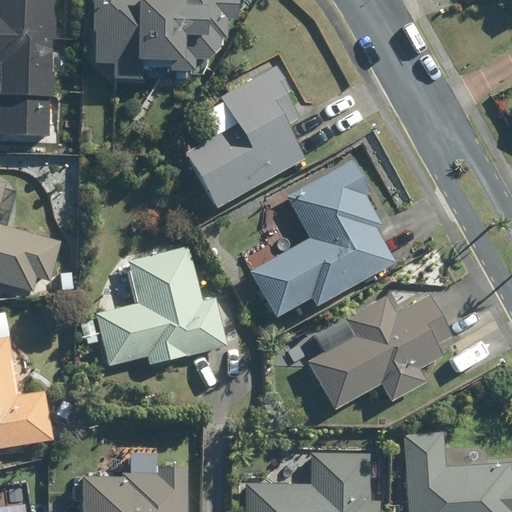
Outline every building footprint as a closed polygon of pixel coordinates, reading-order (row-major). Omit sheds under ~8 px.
[(0,0),(0,64),(2,65),(1,137),(51,138),(51,99),(55,99),(56,73),(53,73),(54,39),(57,39),(57,21),(55,21),(55,0),(0,0)] [(239,22),(239,0),(95,0),(95,32),(98,32),(97,65),(116,66),(116,82),(144,82),(144,64),(173,65),(174,73),(197,73),(197,62),(211,63),(222,52),(222,41),(230,41),(231,22),(239,22)] [(224,101),(240,127),(187,158),(218,212),(307,161),(288,128),(303,120),(289,96),(293,94),(279,69),(224,101)] [(311,240),(252,275),(278,321),(313,301),(319,309),(398,263),(378,229),(384,226),(366,196),(371,193),(353,162),(288,200),(311,240)] [(63,245),(0,225),(0,213),(7,188),(0,185),(0,282),(36,293),(40,279),(52,282),(63,245)] [(140,305),(98,315),(109,367),(149,358),(151,366),(230,348),(219,300),(202,304),(190,249),(130,262),(140,305)] [(70,272),(60,273),(61,289),(72,288),(70,272)] [(440,346),(455,338),(431,296),(398,315),(389,299),(347,322),(356,338),(309,365),(337,413),(384,386),(394,404),(429,384),(423,371),(446,357),(440,346)] [(94,322),(82,324),(87,345),(99,342),(94,322)] [(0,339),(0,450),(53,443),(46,394),(20,398),(11,338),(0,339)] [(62,400),(55,413),(67,420),(73,406),(62,400)] [(511,511),(511,464),(447,468),(445,434),(405,437),(409,511),(511,511)] [(247,486),(246,511),(381,511),(382,504),(370,504),(372,456),(313,454),(312,488),(247,486)] [(159,472),(159,477),(124,478),(124,481),(85,481),(85,511),(190,511),(190,472),(159,472)]
